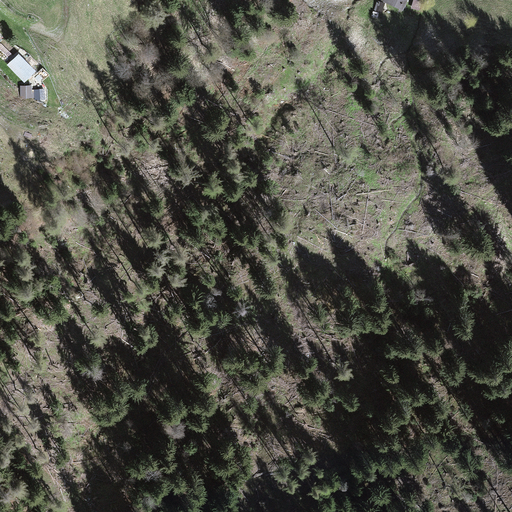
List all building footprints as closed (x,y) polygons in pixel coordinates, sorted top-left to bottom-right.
[(381,13),(385,3),(377,0),(373,10),(381,13)] [(403,10),(407,0),(381,0),(381,1),(403,10)] [(422,1),(416,0),(413,0),(411,8),(419,11),(422,1)] [(23,83),(31,71),(13,55),(4,66),(23,83)] [(19,87),(21,99),(30,98),(29,87),(19,87)]
